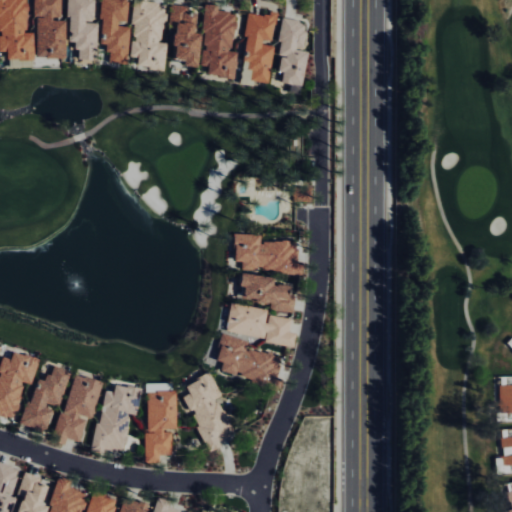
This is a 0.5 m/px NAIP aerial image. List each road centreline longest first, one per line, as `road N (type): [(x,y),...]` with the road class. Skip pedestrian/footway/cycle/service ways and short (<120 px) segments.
road 1 (residential): [(260,511),(260,487),(308,351),(317,286),(320,0)]
road 2 (secondary): [(367,0),(366,511)]
road 3 (residential): [(260,487),(131,478),(0,439)]
